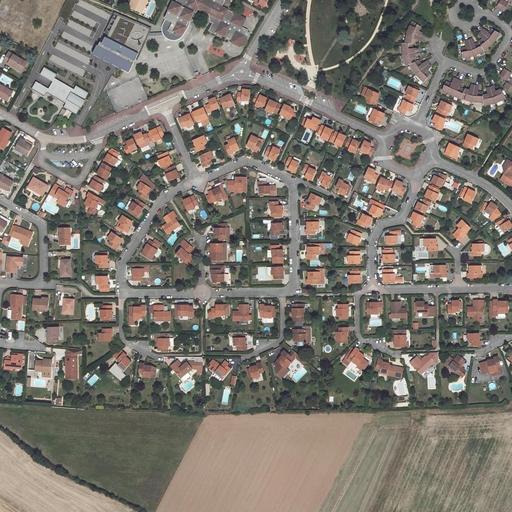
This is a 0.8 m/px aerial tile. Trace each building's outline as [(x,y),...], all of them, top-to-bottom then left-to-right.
[(133,0),(132,0),(131,0),(128,7),(138,11),(141,4),(144,6),(146,0),(133,0)] [(190,21),(198,7),(201,3),(210,1),(209,3),(213,4),(208,13),(210,17),(212,22),(213,23),(209,31),(215,34),(216,32),(231,40),(230,42),(239,46),(245,44),(246,42),(244,36),(247,30),(241,27),(246,19),(221,6),(225,1),(223,0),(175,0),(175,3),(173,2),(164,18),(167,19),(172,22),(168,30),(173,33),(174,31),(182,35),(189,21),(190,21)] [(201,3),(198,7),(208,13),(213,4),(209,3),(210,1),(201,3)] [(118,15),(115,13),(104,33),(108,35),(118,15)] [(144,26),(118,15),(108,35),(107,37),(105,37),(102,43),(100,42),(98,45),(97,45),(93,54),(121,68),(129,72),(133,63),(132,63),(134,60),(135,61),(136,59),(139,53),(131,50),(136,40),(137,40),(138,40),(139,40),(140,40),(141,39),(142,38),(143,37),(143,36),(143,35),(143,34),(143,33),(142,33),(141,32),(140,32),(144,26)] [(172,22),(167,19),(161,30),(163,31),(163,32),(164,33),(164,34),(165,34),(165,35),(166,36),(167,37),(168,38),(169,38),(170,39),(172,39),(173,39),(174,39),(176,39),(177,39),(179,38),(180,38),(181,37),(182,35),(174,31),(173,33),(168,30),(172,22)] [(407,31),(423,37),(424,35),(424,33),(419,31),(421,27),(412,21),(407,31)] [(151,29),(144,26),(140,32),(141,32),(142,33),(143,33),(143,34),(143,35),(143,36),(143,37),(142,38),(141,39),(140,40),(139,40),(138,40),(137,40),(136,40),(131,50),(139,53),(136,59),(138,60),(148,36),(150,33),(151,29)] [(482,30),(481,32),(493,43),(500,33),(491,29),(488,33),(483,29),(482,30)] [(422,38),(423,37),(407,31),(405,43),(412,43),(415,43),(416,39),(422,40),(422,38)] [(479,42),(479,43),(484,50),(493,43),(481,32),(480,33),(479,34),(482,39),(479,42)] [(470,39),(468,40),(474,56),(484,51),(484,50),(479,43),(474,44),(471,39),(470,39)] [(474,56),(468,40),(467,40),(465,41),(466,47),(461,48),(462,58),(474,56)] [(413,49),(412,43),(405,43),(402,43),(403,54),(419,52),(418,50),(418,48),(413,49)] [(3,61),(12,66),(12,65),(17,68),(17,69),(22,71),(26,64),(21,61),(22,60),(9,52),(3,61)] [(419,53),(419,52),(403,54),(406,65),(409,64),(416,61),(414,57),(420,54),(419,53)] [(419,60),(416,61),(409,64),(416,74),(428,64),(427,62),(427,61),(421,64),(419,60)] [(430,65),(428,64),(416,74),(424,82),(430,74),(427,70),(431,66),(430,65)] [(48,89),(35,81),(31,89),(44,96),(46,92),(66,103),(63,107),(76,115),(80,107),(68,100),(72,92),(85,100),(89,92),(76,85),(74,89),(55,78),(57,74),(44,67),(39,74),(52,81),(48,89)] [(451,93),(457,79),(455,78),(454,77),(451,83),(446,81),(442,90),(451,93)] [(460,80),(457,79),(451,93),(461,97),(464,90),(459,87),(462,81),(460,80)] [(0,94),(8,99),(12,92),(0,84),(0,94)] [(465,88),(464,90),(461,97),(472,101),(475,85),(473,85),(471,84),(469,90),(465,88)] [(476,85),(475,85),(472,101),(484,102),(483,95),(483,92),(478,92),(478,85),(476,85)] [(407,94),(406,98),(414,102),(419,90),(418,90),(413,87),(410,86),(409,86),(406,93),(407,94)] [(491,86),(490,87),(495,103),(506,98),(500,89),(496,91),(493,86),(491,86)] [(488,94),(483,95),(484,102),(484,105),(495,103),(490,87),(488,88),(487,88),(488,94)] [(241,100),(249,101),(250,90),(242,89),(242,93),(238,92),(237,100),(241,101),(241,100)] [(379,94),(368,89),(365,96),(367,97),(365,100),(374,104),(379,94)] [(80,107),(85,100),(72,92),(68,100),(80,107)] [(235,104),(231,94),(219,99),(223,108),(227,106),(228,108),(235,104)] [(256,94),(252,102),(256,104),(255,106),(262,109),(267,98),(256,94)] [(220,107),(215,97),(208,101),(209,104),(206,106),(207,108),(208,112),(209,113),(213,111),(212,110),(220,107)] [(270,100),(265,110),(272,113),(272,112),(276,113),(280,105),(270,100)] [(399,106),(397,110),(405,113),(406,110),(410,111),(413,104),(403,100),(400,107),(399,106)] [(442,100),(437,111),(445,115),(447,112),(449,113),(452,105),(451,105),(447,103),(443,101),(442,100)] [(284,104),(280,114),(286,117),(286,118),(290,120),(290,119),(293,113),(293,112),(290,111),(291,107),(284,104)] [(201,121),(208,118),(203,108),(192,113),(196,121),(200,119),(201,121)] [(374,108),(369,119),(375,122),(374,124),(378,125),(378,123),(380,124),(385,113),(374,108)] [(194,124),(189,114),(178,119),(182,127),(186,125),(187,127),(194,124)] [(445,119),(437,115),(435,114),(432,121),(436,123),(434,126),(441,130),(443,126),(442,126),(445,119)] [(309,127),(316,130),(320,120),(313,117),(312,121),(308,119),(307,120),(305,125),(304,127),(308,128),(309,127)] [(321,138),(327,141),(332,130),(321,125),(318,134),(321,136),(321,138)] [(160,127),(149,131),(154,142),(161,138),(160,137),(164,135),(160,127)] [(0,146),(4,149),(8,140),(7,140),(11,133),(3,128),(0,133),(0,146)] [(141,132),(134,135),(138,145),(145,141),(146,143),(150,141),(148,135),(147,133),(143,135),(141,132)] [(341,147),(346,136),(335,132),(334,134),(331,140),(335,142),(334,143),(341,147)] [(478,138),(468,134),(463,144),(472,148),(473,145),(475,146),(478,138)] [(251,135),(247,145),(254,149),(253,150),(257,152),(261,143),(257,142),(258,138),(251,135)] [(204,136),(200,137),(193,140),(196,147),(194,148),(196,151),(205,148),(204,144),(207,142),(204,136)] [(25,142),(26,141),(21,138),(15,148),(27,155),(32,146),(25,142)] [(133,138),(126,142),(127,145),(123,147),(127,154),(131,152),(130,151),(137,148),(133,138)] [(229,144),(225,146),(229,154),(233,153),(232,151),(239,148),(234,138),(228,141),(229,144)] [(355,153),(360,143),(349,138),(345,146),(349,148),(348,150),(355,153)] [(370,156),(373,149),(370,147),(371,144),(364,141),(360,150),(367,153),(366,155),(370,156)] [(460,147),(450,142),(445,153),(453,157),(455,154),(457,154),(460,147)] [(268,147),(264,155),(275,160),(280,150),(273,147),(272,148),(268,147)] [(110,150),(104,160),(114,166),(118,159),(116,158),(118,155),(110,150)] [(211,151),(200,156),(203,163),(201,163),(203,167),(212,163),(211,159),(214,158),(211,151)] [(172,163),(167,152),(160,155),(158,156),(160,160),(158,161),(161,167),(172,163)] [(293,160),(293,159),(289,157),(286,164),(290,166),(288,170),(290,171),(295,173),(299,163),(293,160)] [(511,162),(509,161),(507,165),(504,165),(503,167),(504,174),(500,180),(511,186),(511,162)] [(103,163),(97,173),(107,179),(110,172),(109,172),(111,168),(103,163)] [(306,165),(303,172),(306,174),(305,177),(307,178),(312,180),(316,170),(309,167),(310,166),(306,165)] [(174,166),(165,170),(167,173),(165,174),(168,181),(179,176),(174,166)] [(375,171),(369,168),(364,177),(371,180),(370,182),(374,183),(378,176),(374,174),(375,171)] [(326,174),(322,172),(319,179),(323,181),(321,185),(323,186),(328,188),(333,178),(326,175),(326,174)] [(431,182),(441,187),(444,180),(445,180),(446,179),(447,176),(440,173),(438,177),(434,175),(431,182)] [(0,174),(0,185),(2,186),(8,190),(13,182),(0,174)] [(95,176),(89,186),(99,192),(103,186),(102,185),(104,181),(95,176)] [(247,192),(246,177),(235,178),(235,181),(231,181),(231,190),(231,192),(236,192),(236,188),(243,188),(243,192),(247,192)] [(381,177),(376,187),(383,191),(384,189),(388,191),(389,188),(391,184),(392,182),(381,177)] [(34,178),(29,186),(36,190),(35,191),(42,195),(48,186),(34,178)] [(339,179),(336,187),(340,189),(338,192),(340,193),(345,195),(349,186),(343,182),(343,181),(339,179)] [(396,180),(392,190),(399,193),(399,194),(402,196),(406,188),(402,187),(403,183),(396,180)] [(151,188),(141,182),(137,188),(140,190),(137,194),(146,199),(148,195),(147,194),(151,188)] [(259,186),(259,193),(270,193),(269,186),(266,186),(266,182),(258,182),(258,186),(259,186)] [(208,192),(209,195),(212,200),(215,199),(216,200),(216,201),(223,198),(224,200),(228,198),(221,183),(216,186),(217,188),(215,189),(208,192)] [(55,184),(49,193),(55,197),(56,195),(60,197),(59,199),(57,202),(64,206),(67,202),(66,201),(69,195),(70,196),(73,192),(67,188),(66,190),(64,192),(59,189),(60,187),(55,184)] [(425,196),(435,201),(438,194),(436,194),(439,189),(431,186),(430,185),(425,196)] [(464,189),(461,195),(460,196),(464,197),(464,199),(470,202),(475,192),(465,187),(464,189)] [(88,197),(85,203),(90,207),(87,212),(89,214),(90,213),(93,215),(95,215),(97,210),(95,209),(98,203),(103,205),(105,201),(89,192),(87,196),(88,197)] [(306,204),(314,207),(316,204),(318,205),(322,198),(311,193),(308,200),(307,199),(305,203),(306,204)] [(194,195),(183,200),(187,211),(194,208),(194,206),(198,204),(194,195)] [(145,204),(136,199),(134,203),(133,202),(129,208),(139,214),(145,204)] [(415,209),(425,213),(428,207),(429,207),(431,203),(424,199),(422,203),(418,202),(415,209)] [(380,216),(385,205),(376,201),(374,205),(372,205),(369,212),(379,216),(380,216)] [(271,213),(282,213),(282,206),(278,206),(278,202),(270,202),(270,206),(271,206),(271,213)] [(485,203),(481,209),(485,212),(485,211),(491,215),(497,206),(491,202),(489,205),(485,203)] [(137,217),(139,214),(129,208),(128,211),(137,217)] [(172,212),(165,217),(168,222),(167,223),(162,226),(167,234),(180,225),(175,217),(172,212)] [(421,223),(423,216),(415,212),(414,212),(411,218),(414,220),(413,224),(420,227),(421,223)] [(373,218),(363,214),(360,220),(359,219),(357,224),(364,227),(366,223),(369,225),(373,218)] [(119,221),(122,223),(120,227),(124,230),(127,232),(130,228),(129,228),(133,221),(123,215),(119,221)] [(504,218),(503,218),(496,223),(499,226),(500,226),(504,232),(511,226),(511,224),(509,220),(506,222),(504,218)] [(459,228),(453,234),(459,240),(460,241),(467,234),(465,233),(471,228),(462,220),(457,225),(459,228)] [(122,223),(119,221),(116,227),(123,232),(124,230),(120,227),(122,223)] [(306,229),(306,234),(315,234),(315,229),(319,229),(319,222),(307,222),(307,229),(306,229)] [(282,223),(272,223),(272,231),(270,230),(270,235),(279,235),(279,230),(282,231),(282,223)] [(227,228),(227,224),(218,224),(218,228),(215,228),(215,236),(219,236),(219,240),(229,240),(229,228),(227,228)] [(22,240),(29,242),(33,233),(15,226),(12,235),(12,236),(22,240)] [(59,228),(60,237),(61,237),(61,244),(70,244),(70,228),(59,228)] [(351,234),(350,234),(350,233),(347,240),(358,244),(362,234),(353,230),(353,231),(351,234)] [(398,235),(398,231),(391,231),(390,231),(390,236),(386,236),(386,243),(396,243),(396,242),(401,242),(401,235),(398,235)] [(122,238),(112,232),(108,238),(111,240),(108,244),(117,249),(119,246),(118,245),(122,238)] [(155,239),(153,242),(158,245),(156,249),(157,249),(161,243),(155,239)] [(428,246),(428,250),(438,250),(438,246),(436,246),(436,239),(424,239),(425,246),(428,246)] [(158,245),(153,242),(150,240),(141,253),(151,260),(157,250),(157,249),(156,249),(158,245)] [(192,246),(186,242),(182,246),(176,254),(188,264),(194,257),(189,253),(188,251),(192,246)] [(211,260),(226,260),(226,243),(211,243),(211,260)] [(315,244),(315,247),(310,247),(307,247),(308,254),(306,254),(306,259),(316,259),(316,255),(324,254),(323,243),(315,244)] [(483,243),(476,244),(472,244),(473,251),(471,251),(471,256),(481,255),(481,251),(484,251),(484,250),(484,244),(484,243),(483,243)] [(272,263),(283,263),(283,249),(279,249),(279,245),(271,245),(271,250),(272,250),(272,263)] [(392,254),(392,250),(385,250),(383,250),(383,262),(395,262),(394,254),(392,254)] [(348,255),(349,263),(360,263),(360,251),(350,251),(350,255),(348,255)] [(107,255),(99,255),(96,255),(96,263),(99,263),(99,267),(109,267),(109,263),(108,263),(108,255),(107,255)] [(7,256),(6,272),(17,273),(17,266),(22,266),(23,258),(7,256)] [(62,268),(61,268),(61,277),(71,276),(70,259),(62,259),(62,268)] [(132,264),(132,267),(132,279),(142,279),(142,275),(144,275),(144,271),(144,268),(148,268),(148,264),(132,264)] [(435,273),(434,265),(430,265),(430,277),(438,277),(438,273),(435,273)] [(438,273),(438,277),(448,277),(447,273),(446,273),(446,265),(434,265),(435,273),(438,273)] [(480,265),(469,266),(469,273),(467,273),(467,278),(482,277),(482,273),(481,273),(480,265)] [(283,267),(268,267),(268,274),(272,274),(272,275),(274,274),(274,279),(283,279),(283,267)] [(224,274),(224,269),(211,269),(211,274),(212,274),(212,282),(224,282),(224,281),(224,274)] [(393,270),(383,270),(383,281),(384,281),(395,281),(402,281),(402,277),(395,277),(394,274),(393,274),(393,270)] [(359,271),(352,271),(351,271),(351,275),(349,275),(349,283),(360,282),(360,271),(359,271)] [(307,279),(307,284),(317,283),(316,279),(320,279),(320,272),(316,272),(308,272),(308,279),(307,279)] [(99,288),(100,288),(109,288),(109,283),(108,283),(108,276),(96,276),(96,284),(99,284),(99,288)] [(13,310),(12,318),(21,319),(22,305),(22,296),(12,295),(11,308),(13,308),(13,310)] [(64,298),(63,313),(73,314),(74,300),(64,298)] [(48,300),(42,299),(33,299),(33,309),(47,310),(48,300)] [(489,301),(489,317),(492,317),(492,315),(497,315),(497,313),(498,313),(498,317),(505,316),(505,312),(508,312),(508,301),(498,301),(498,299),(494,300),(494,301),(489,301)] [(483,300),(475,301),(475,307),(474,307),(467,307),(467,316),(474,316),(482,316),(483,316),(483,306),(483,301),(483,300)] [(416,303),(417,312),(424,311),(424,313),(428,313),(428,316),(435,316),(435,306),(428,306),(428,305),(424,305),(424,301),(416,302),(416,303)] [(460,311),(460,309),(459,302),(459,301),(452,301),(452,304),(448,304),(448,313),(452,313),(452,311),(460,311)] [(407,308),(400,308),(399,308),(399,302),(391,302),(392,318),(407,317),(407,308)] [(370,303),(370,314),(378,314),(378,312),(382,312),(382,303),(370,303)] [(272,318),(272,306),(264,306),(264,304),(260,304),(260,314),(264,314),(264,318),(264,323),(272,323),(272,318)] [(305,304),(292,304),(292,316),(293,316),(293,321),(305,322),(305,316),(304,316),(304,309),(305,309),(305,304)] [(337,316),(339,316),(348,315),(348,304),(338,304),(339,308),(336,308),(337,316)] [(162,312),(162,305),(154,305),(154,312),(155,321),(170,321),(170,312),(164,312),(162,312)] [(189,317),(193,317),(193,314),(196,314),(196,311),(193,311),(193,309),(189,309),(189,305),(178,305),(178,316),(189,316),(189,317)] [(212,308),(212,312),(211,317),(215,317),(215,315),(224,315),(223,305),(216,305),(216,308),(212,308)] [(241,311),(239,311),(233,311),(233,320),(239,320),(248,320),(248,315),(248,305),(241,305),(241,311)] [(112,306),(102,306),(102,310),(100,310),(100,318),(109,318),(112,318),(112,306)] [(141,307),(129,307),(129,324),(134,324),(134,318),(142,318),(142,315),(146,315),(146,306),(141,306),(141,307)] [(48,327),(48,331),(49,335),(47,336),(47,340),(58,340),(58,336),(59,336),(59,327),(48,327)] [(349,327),(339,327),(340,332),(335,332),(336,343),(347,342),(347,332),(349,332),(349,327)] [(99,340),(110,340),(111,340),(111,333),(112,333),(112,328),(103,329),(102,333),(99,333),(99,340)] [(302,329),(292,329),(292,334),(294,334),(294,341),(310,341),(310,329),(302,329)] [(395,347),(405,347),(405,344),(404,342),(406,342),(406,330),(395,330),(395,335),(395,347)] [(169,333),(155,333),(155,340),(158,340),(158,350),(168,350),(168,346),(169,346),(169,345),(173,345),(173,338),(169,338),(169,333)] [(471,341),(471,345),(481,345),(481,343),(481,341),(479,341),(479,333),(468,334),(468,341),(471,341)] [(245,338),(234,338),(234,345),(237,345),(237,350),(247,349),(247,345),(245,345),(245,338)] [(352,360),(358,365),(365,356),(359,351),(360,350),(356,348),(354,350),(350,355),(348,359),(351,361),(352,360)] [(281,353),(282,354),(274,363),(276,368),(279,371),(277,373),(282,378),(285,374),(284,373),(286,367),(291,361),(291,362),(295,357),(301,361),(303,359),(293,350),(289,354),(284,350),(281,353)] [(117,360),(123,352),(121,351),(113,356),(117,360)] [(123,352),(117,360),(120,362),(118,365),(124,370),(131,361),(126,356),(127,355),(123,352)] [(68,374),(77,374),(76,354),(76,353),(66,354),(66,365),(67,365),(68,374)] [(432,364),(439,364),(439,360),(438,353),(431,353),(426,357),(420,362),(416,357),(410,362),(421,374),(432,364)] [(5,360),(4,368),(13,369),(13,368),(13,367),(22,367),(23,357),(17,357),(17,356),(12,355),(12,358),(11,361),(5,360)] [(449,356),(443,364),(456,373),(460,375),(463,377),(465,374),(462,372),(465,369),(461,366),(462,366),(464,362),(465,361),(459,356),(455,361),(454,360),(449,356)] [(479,363),(482,374),(490,372),(497,370),(496,366),(500,365),(498,356),(494,357),(494,359),(479,363)] [(383,360),(378,359),(378,360),(377,367),(377,369),(381,369),(380,373),(387,374),(389,365),(389,363),(382,362),(383,360)] [(36,360),(35,370),(51,372),(52,362),(43,361),(36,360)] [(120,362),(117,360),(112,366),(115,368),(118,365),(120,362)] [(177,362),(171,366),(181,379),(181,378),(184,381),(191,376),(188,373),(193,369),(193,370),(198,370),(198,362),(187,362),(182,365),(180,366),(177,362)] [(210,369),(215,373),(222,378),(232,366),(226,362),(222,367),(221,365),(216,362),(210,369)] [(252,377),(253,378),(260,376),(259,373),(263,372),(261,362),(257,363),(257,365),(250,367),(250,369),(252,377)] [(142,376),(155,377),(156,368),(151,366),(144,365),(144,364),(140,363),(139,372),(143,373),(142,376)] [(124,370),(118,365),(115,368),(121,373),(124,370)] [(389,365),(387,374),(392,375),(395,373),(396,366),(389,365)] [(491,376),(502,373),(500,365),(496,366),(497,370),(490,372),(491,376)] [(395,373),(392,375),(401,377),(403,368),(396,366),(395,373)] [(215,373),(213,375),(220,381),(222,378),(215,373)]
